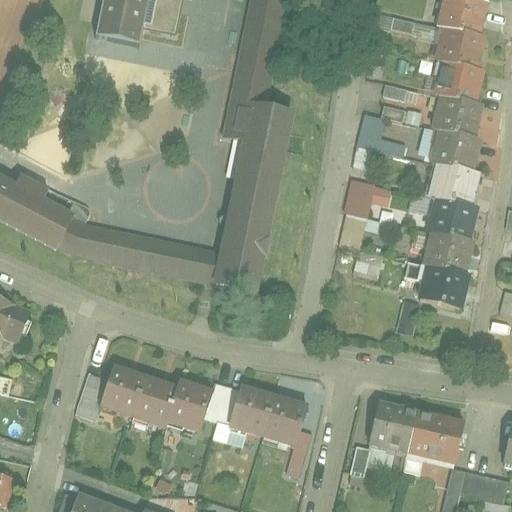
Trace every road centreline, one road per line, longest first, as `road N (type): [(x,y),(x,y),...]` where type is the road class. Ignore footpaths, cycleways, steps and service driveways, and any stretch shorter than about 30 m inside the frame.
road 1 (residential): [(355,0),(330,197),(297,361)]
road 2 (residential): [(465,386),(511,96)]
road 3 (residential): [(297,361),(82,303)]
road 4 (residential): [(82,303),(36,511)]
road 5 (residential): [(315,511),(345,369)]
road 6 (residential): [(465,386),(345,369)]
